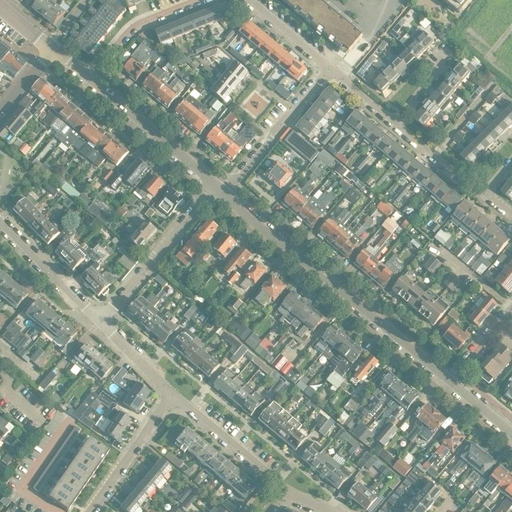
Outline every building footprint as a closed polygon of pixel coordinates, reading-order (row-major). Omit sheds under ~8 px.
[(40,15),(52,1),(50,0),(40,0),(33,9),(40,15)] [(112,0),(111,0),(102,11),(115,22),(117,23),(122,17),(120,15),(124,10),(112,0)] [(125,0),(130,12),(137,10),(134,3),(141,0),(125,0)] [(281,0),(336,46),(342,51),(344,48),(350,53),(363,37),(351,28),(317,0),(441,0),(449,6),(452,2),(463,12),(472,0),(281,0)] [(52,1),(40,15),(47,21),(59,7),(52,1)] [(215,9),(220,21),(232,16),(227,4),(215,9)] [(59,7),(47,21),(55,27),(66,13),(59,7)] [(204,14),(208,26),(220,21),(215,9),(204,14)] [(102,11),(93,22),(106,33),(108,34),(113,28),(111,26),(115,22),(102,11)] [(192,19),(197,30),(208,26),(204,14),(192,19)] [(404,18),(398,25),(402,28),(407,21),(404,18)] [(180,23),(185,35),(197,30),(192,19),(180,23)] [(106,33),(93,22),(84,33),(97,44),(99,45),(104,39),(102,37),(106,33)] [(250,41),(259,31),(249,22),(240,33),(250,41)] [(169,28),(173,40),(185,35),(180,23),(169,28)] [(396,34),(402,28),(398,25),(393,31),(396,34)] [(229,32),(233,35),(238,29),(234,26),(229,32)] [(173,40),(169,28),(157,33),(161,45),(173,40)] [(434,43),(424,33),(420,29),(412,38),(426,52),(434,43)] [(260,49),(269,39),(259,31),(250,41),(260,49)] [(233,35),(229,32),(224,38),(228,41),(233,35)] [(97,44),(84,33),(75,45),(90,57),(95,50),(93,49),(97,44)] [(383,43),(387,46),(392,40),(388,37),(383,43)] [(130,76),(146,58),(154,48),(142,38),(139,42),(142,45),(128,62),(130,63),(125,70),(125,72),(130,76)] [(417,60),(426,52),(412,38),(403,46),(407,50),(417,60)] [(269,57),(278,47),(269,39),(260,49),(269,57)] [(0,65),(11,52),(0,42),(0,65)] [(387,46),(383,43),(378,49),(382,52),(387,46)] [(205,51),(203,46),(195,49),(197,54),(205,51)] [(279,66),(288,55),(278,47),(269,57),(279,66)] [(236,58),(239,54),(233,49),(230,53),(236,58)] [(399,58),(409,68),(417,60),(407,50),(399,58)] [(0,67),(6,73),(18,59),(11,52),(0,65),(0,67)] [(239,54),(236,58),(243,64),(246,60),(239,54)] [(181,58),(183,63),(191,60),(189,55),(181,58)] [(288,74),(297,63),(288,55),(279,66),(288,74)] [(373,56),(368,62),(372,65),(377,59),(373,56)] [(146,58),(130,76),(137,82),(147,69),(144,67),(149,60),(146,58)] [(391,67),(401,77),(409,68),(399,58),(391,67)] [(18,59),(6,73),(7,73),(10,75),(7,78),(11,82),(14,79),(26,65),(18,59)] [(473,59),(469,64),(470,64),(478,72),(482,67),(473,59)] [(162,69),(166,72),(172,65),(167,61),(162,69)] [(199,65),(195,61),(190,66),(195,70),(199,65)] [(367,71),(372,65),(368,62),(363,68),(364,69),(365,70),(366,71),(367,71)] [(228,73),(241,84),(249,74),(236,63),(228,73)] [(297,63),(288,74),(298,82),(307,71),(297,63)] [(452,74),(463,83),(471,74),(474,77),(478,72),(470,64),(466,69),(460,64),(452,74)] [(176,74),(179,70),(174,66),(172,65),(168,70),(174,75),(176,74)] [(255,74),(258,71),(252,65),(249,69),(255,74)] [(379,72),(392,85),(401,77),(391,67),(386,72),(383,68),(379,72)] [(150,92),(165,74),(159,68),(143,87),(150,92)] [(357,74),(357,75),(358,76),(359,76),(360,77),(360,78),(361,78),(361,79),(362,79),(363,79),(365,82),(366,82),(367,83),(368,82),(368,81),(369,80),(364,75),(364,74),(366,73),(366,72),(367,71),(366,71),(365,70),(364,69),(363,68),(362,68),(362,69),(359,72),(358,73),(357,74)] [(179,70),(176,74),(181,79),(181,80),(186,75),(179,70)] [(258,71),(255,74),(262,80),(265,76),(258,71)] [(392,85),(379,72),(375,76),(378,80),(373,84),(383,94),(392,85)] [(241,84),(228,73),(220,82),(233,93),(241,84)] [(165,74),(150,92),(156,98),(166,85),(171,79),(165,74)] [(445,83),(456,92),(463,83),(452,74),(445,83)] [(186,75),(181,80),(182,82),(186,85),(191,80),(186,75)] [(30,92),(38,99),(50,85),(42,78),(30,92)] [(166,85),(156,98),(162,103),(179,83),(180,82),(177,79),(169,88),(166,85)] [(274,90),(277,87),(271,81),(268,85),(274,90)] [(233,93),(220,82),(212,92),(225,103),(233,93)] [(179,83),(162,103),(169,109),(185,90),(182,88),(183,87),(179,83)] [(445,83),(437,92),(451,103),(451,104),(455,99),(452,97),(456,92),(445,83)] [(50,85),(38,99),(42,102),(35,110),(38,112),(56,90),(50,85)] [(277,87),(274,90),(281,96),(284,92),(277,87)] [(476,93),(479,96),(484,90),(481,87),(476,93)] [(51,110),(63,96),(56,90),(38,112),(36,114),(40,117),(43,120),(47,115),(43,111),(47,107),(51,110)] [(321,100),(335,111),(338,107),(336,105),(340,100),(329,90),(321,100)] [(437,92),(430,101),(441,110),(443,112),(451,103),(437,92)] [(479,96),(476,93),(471,99),(474,102),(479,96)] [(489,96),(494,102),(497,98),(491,93),(489,96)] [(182,119),(197,101),(191,95),(175,114),(182,119)] [(51,110),(49,113),(50,115),(44,122),(49,126),(70,102),(63,96),(51,110)] [(494,102),(489,96),(485,101),(491,106),(494,102)] [(27,97),(22,102),(29,109),(34,103),(27,97)] [(212,108),(218,102),(215,99),(210,106),(212,108)] [(313,110),(327,121),(331,117),(328,115),(332,110),(335,112),(335,111),(321,100),(317,106),(315,110),(314,109),(313,110)] [(197,101),(182,119),(188,125),(204,106),(201,104),(197,101)] [(422,110),(433,119),(441,110),(430,101),(422,110)] [(22,107),(27,111),(29,109),(22,102),(20,105),(22,107)] [(218,102),(212,108),(217,112),(223,106),(218,102)] [(67,123),(79,110),(72,104),(60,118),(67,123)] [(204,106),(188,125),(194,130),(210,111),(207,108),(204,106)] [(461,111),(464,114),(469,109),(465,106),(461,111)] [(22,107),(14,116),(25,125),(33,116),(27,111),(22,107)] [(61,144),(86,116),(79,110),(67,123),(71,127),(67,132),(63,128),(58,133),(54,138),(61,144)] [(305,119),(319,130),(322,126),(320,124),(324,119),(327,121),(313,110),(305,119)] [(433,119),(422,110),(414,119),(425,128),(433,119)] [(210,111),(194,130),(201,135),(217,117),(213,114),(210,111)] [(342,117),(346,121),(351,114),(347,111),(342,117)] [(464,114),(461,111),(456,117),(459,120),(464,114)] [(355,134),(366,121),(356,113),(345,126),(349,130),(351,127),(356,131),(354,134),(355,134)] [(473,116),(478,121),(481,118),(475,113),(473,116)] [(511,125),(511,119),(506,113),(497,122),(506,132),(511,125)] [(213,146),(229,127),(237,118),(232,114),(224,123),(223,122),(207,141),(213,146)] [(0,136),(9,144),(25,125),(14,116),(0,132),(0,136)] [(81,135),(92,122),(86,116),(61,144),(68,150),(72,145),(77,140),(72,136),(76,132),(81,135)] [(478,121),(473,116),(469,120),(475,125),(478,121)] [(346,121),(342,117),(337,123),(341,127),(346,121)] [(319,130),(305,119),(297,129),(311,140),(314,136),(312,134),(316,129),(319,131),(319,130)] [(366,121),(355,134),(359,137),(361,135),(366,139),(364,142),(365,142),(376,129),(370,124),(369,124),(366,122),(367,121),(366,121)] [(92,122),(81,135),(87,141),(99,127),(92,122)] [(506,132),(497,122),(488,131),(497,140),(506,132)] [(445,130),(449,133),(454,127),(450,124),(445,130)] [(229,127),(213,146),(220,151),(235,133),(229,127)] [(235,133),(220,151),(226,157),(250,128),(248,127),(239,136),(235,133)] [(250,128),(226,157),(233,162),(243,150),(242,149),(248,143),(249,145),(258,135),(250,128)] [(96,149),(108,135),(101,129),(89,143),(96,149)] [(376,129),(365,142),(369,146),(371,143),(376,147),(374,150),(385,137),(376,129)] [(326,137),(330,140),(335,133),(332,130),(326,137)] [(449,133),(445,130),(440,136),(444,139),(449,133)] [(497,140),(488,131),(479,140),(488,149),(497,140)] [(456,135),(462,140),(465,137),(459,132),(456,135)] [(312,164),(321,154),(294,133),(286,142),(312,164)] [(95,165),(115,141),(108,135),(96,149),(100,152),(97,157),(92,153),(87,159),(95,165)] [(462,140),(456,135),(453,140),(459,144),(462,140)] [(330,140),(326,137),(321,143),(325,146),(330,140)] [(385,137),(374,150),(378,154),(380,151),(385,156),(383,158),(384,158),(395,145),(389,140),(388,140),(386,138),(385,137)] [(18,139),(12,147),(17,151),(23,143),(18,139)] [(342,146),(346,149),(351,143),(348,140),(342,146)] [(488,149),(479,140),(470,149),(479,158),(488,149)] [(115,141),(95,165),(97,167),(106,157),(110,161),(122,147),(115,141)] [(24,143),(18,150),(25,156),(31,150),(24,143)] [(395,145),(384,158),(388,162),(390,159),(395,163),(393,166),(404,153),(395,145)] [(346,149),(342,146),(337,152),(341,155),(346,149)] [(122,147),(110,161),(117,166),(128,152),(122,147)] [(479,158),(470,149),(461,158),(470,167),(479,158)] [(31,150),(25,156),(31,160),(36,154),(31,150)] [(404,153),(393,166),(397,170),(399,167),(404,171),(402,174),(403,174),(414,161),(408,156),(405,154),(405,153),(404,153)] [(361,162),(365,165),(370,159),(367,156),(361,162)] [(327,167),(318,159),(309,171),(318,178),(327,167)] [(36,160),(32,164),(40,170),(43,166),(36,160)] [(137,160),(127,172),(121,179),(134,190),(150,171),(137,160)] [(414,161),(403,174),(406,178),(409,175),(414,179),(412,182),(423,169),(414,161)] [(281,190),(293,176),(278,162),(265,177),(281,190)] [(365,165),(361,162),(356,168),(360,171),(365,165)] [(46,177),(52,169),(46,163),(43,166),(40,170),(39,171),(43,174),(46,177)] [(344,168),(340,173),(343,176),(345,178),(350,173),(344,168)] [(52,169),(46,177),(53,183),(60,176),(52,169)] [(423,169),(412,182),(416,186),(418,183),(424,187),(421,190),(422,190),(433,177),(427,172),(427,173),(424,170),(424,169),(423,169)] [(102,179),(107,184),(115,176),(109,171),(102,179)] [(381,178),(384,181),(389,175),(386,172),(381,178)] [(345,178),(351,183),(352,181),(355,184),(359,181),(350,173),(345,178)] [(60,176),(53,183),(61,189),(66,183),(67,182),(60,176)] [(154,198),(165,185),(163,184),(164,182),(161,180),(160,181),(154,176),(138,195),(144,200),(149,194),(154,198)] [(433,177),(422,190),(426,194),(428,191),(433,195),(431,198),(442,185),(433,177)] [(384,181),(381,178),(375,184),(379,187),(384,181)] [(283,204),(290,211),(314,182),(311,179),(298,195),(294,191),(283,204)] [(339,192),(344,196),(351,188),(342,181),(339,185),(343,188),(339,192)] [(290,211),(298,217),(312,199),(309,196),(315,189),(311,186),(314,182),(290,211)] [(66,183),(61,189),(69,195),(74,190),(66,183)] [(511,201),(511,185),(510,183),(501,193),(511,202),(511,201)] [(50,193),(54,188),(50,185),(46,189),(50,193)] [(442,185),(431,198),(435,202),(437,199),(442,203),(440,206),(441,206),(452,193),(446,188),(443,186),(443,185),(442,185)] [(54,188),(50,193),(55,197),(59,192),(54,188)] [(400,194),(403,197),(409,191),(405,188),(400,194)] [(349,194),(346,198),(356,205),(362,197),(352,189),(349,194)] [(74,190),(69,195),(76,201),(81,195),(74,190)] [(169,217),(183,199),(172,190),(157,207),(169,217)] [(298,217),(305,223),(329,194),(327,192),(324,195),(323,194),(318,201),(314,197),(312,199),(298,217)] [(452,193),(441,206),(445,210),(447,207),(453,212),(462,201),(452,193)] [(329,194),(305,223),(313,229),(324,216),(327,212),(324,210),(334,198),(329,194)] [(403,197),(400,194),(394,200),(398,203),(403,197)] [(134,195),(128,203),(142,212),(147,204),(134,195)] [(23,220),(35,208),(39,204),(30,196),(14,211),(23,220)] [(69,208),(73,204),(68,200),(64,204),(69,208)] [(383,201),(376,209),(387,218),(394,211),(383,201)] [(461,226),(473,210),(464,203),(452,218),(461,226)] [(419,210),(423,213),(428,207),(424,204),(419,210)] [(31,228),(43,217),(35,208),(23,220),(31,228)] [(327,241),(349,214),(345,210),(336,220),(333,217),(319,235),(327,241)] [(423,213),(419,210),(414,216),(417,220),(423,213)] [(470,233),(483,218),(473,210),(461,226),(470,233)] [(333,247),(348,230),(344,226),(352,216),(349,214),(327,241),(333,247)] [(43,217),(31,228),(40,237),(51,226),(43,217)] [(358,238),(365,230),(367,228),(370,229),(373,225),(373,221),(370,218),(362,228),(341,253),(348,259),(363,242),(358,238)] [(479,241),(492,226),(483,218),(470,233),(479,241)] [(130,225),(149,241),(156,231),(142,219),(138,224),(134,221),(130,225)] [(382,227),(391,235),(398,228),(389,219),(382,227)] [(197,234),(176,258),(188,267),(209,241),(210,242),(214,239),(212,238),(219,229),(208,220),(203,227),(201,225),(195,232),(197,234)] [(76,224),(69,227),(75,233),(80,228),(76,224)] [(435,234),(440,227),(436,224),(431,231),(435,234)] [(149,241),(130,225),(126,231),(131,234),(127,239),(141,250),(149,241)] [(348,230),(333,247),(341,253),(362,228),(358,225),(353,231),(350,228),(348,230)] [(58,244),(72,230),(69,226),(60,235),(51,226),(40,237),(48,246),(54,241),(58,244)] [(488,248),(501,233),(492,226),(479,241),(488,248)] [(72,230),(58,244),(62,248),(56,254),(65,263),(77,251),(68,242),(76,234),(72,230)] [(439,242),(446,234),(441,230),(434,238),(439,242)] [(501,233),(488,248),(497,256),(510,241),(501,233)] [(224,261),(237,245),(225,235),(213,249),(220,254),(218,256),(224,261)] [(449,250),(455,242),(451,238),(444,246),(449,250)] [(354,265),(362,271),(380,250),(385,243),(382,241),(374,250),(370,247),(369,248),(354,265)] [(362,271),(369,277),(380,264),(376,260),(388,246),(385,243),(380,250),(362,271)] [(458,258),(464,250),(460,246),(453,254),(458,258)] [(83,270),(97,256),(93,252),(89,256),(81,247),(77,251),(65,263),(73,272),(79,266),(83,270)] [(131,262),(135,256),(124,247),(119,252),(131,262)] [(242,249),(232,261),(222,272),(228,278),(238,267),(241,269),(251,257),(242,249)] [(467,265),(473,257),(469,253),(462,261),(467,265)] [(502,265),(508,258),(503,254),(497,261),(502,265)] [(97,256),(83,270),(87,274),(81,280),(90,289),(102,277),(97,272),(99,270),(99,267),(97,265),(101,260),(97,256)] [(380,264),(369,277),(377,283),(394,262),(397,259),(394,257),(385,268),(380,264)] [(428,271),(437,260),(432,257),(424,267),(428,271)] [(437,260),(428,271),(433,275),(442,265),(437,260)] [(476,272),(482,265),(478,261),(471,269),(476,272)] [(394,262),(377,283),(384,289),(398,272),(393,268),(396,264),(394,262)] [(255,285),(266,271),(263,269),(264,268),(259,264),(258,265),(256,263),(245,276),(248,279),(241,287),(246,291),(253,283),(255,285)] [(503,274),(511,282),(511,267),(510,265),(503,274)] [(227,282),(232,286),(240,277),(234,272),(227,282)] [(488,282),(493,275),(488,272),(483,278),(488,282)] [(102,277),(90,289),(98,297),(114,282),(114,279),(109,274),(105,273),(102,277)] [(403,300),(419,282),(409,273),(393,292),(403,300)] [(449,288),(457,278),(452,274),(444,284),(449,288)] [(495,283),(509,294),(511,291),(511,282),(503,274),(495,283)] [(164,288),(168,283),(159,275),(155,280),(164,288)] [(261,304),(279,282),(278,281),(278,280),(275,277),(275,278),(273,277),(256,297),(251,302),(258,308),(261,304)] [(457,278),(449,288),(453,292),(462,282),(457,278)] [(7,279),(0,287),(0,296),(6,301),(17,287),(7,279)] [(279,282),(261,304),(265,308),(272,300),(274,302),(286,288),(284,286),(285,285),(282,283),(281,284),(279,282)] [(419,282),(403,300),(414,309),(429,291),(419,282)] [(17,287),(6,301),(16,309),(27,296),(17,287)] [(429,291),(414,309),(424,318),(440,299),(429,291)] [(290,313),(302,300),(294,293),(283,307),(278,312),(284,317),(280,322),(282,323),(290,313)] [(479,310),(488,317),(497,306),(489,299),(485,295),(482,299),(485,302),(479,310)] [(137,321),(155,299),(151,296),(146,301),(143,298),(139,299),(127,313),(137,321)] [(235,315),(244,305),(236,298),(227,309),(235,315)] [(155,299),(137,321),(146,328),(160,313),(154,308),(159,302),(155,299)] [(440,299),(424,318),(435,326),(450,308),(440,299)] [(292,327),(309,306),(302,300),(290,313),(294,316),(288,323),(292,327)] [(35,323),(47,309),(37,301),(25,315),(35,323)] [(190,320),(198,311),(199,310),(194,306),(184,318),(189,322),(190,320)] [(309,306),(292,327),(296,330),(302,323),(305,326),(317,312),(309,306)] [(45,331),(57,317),(47,309),(35,323),(45,331)] [(457,323),(462,318),(453,310),(448,316),(457,323)] [(488,317),(479,310),(472,317),(469,314),(466,318),(470,321),(478,328),(488,317)] [(164,318),(159,313),(160,313),(146,328),(155,336),(168,321),(173,314),(170,311),(164,318)] [(203,315),(198,311),(190,320),(195,324),(203,315)] [(317,312),(305,326),(298,335),(302,339),(310,329),(313,332),(325,319),(317,312)] [(55,340),(66,326),(57,317),(45,331),(55,340)] [(234,317),(227,327),(235,334),(243,324),(234,317)] [(174,334),(172,332),(176,327),(168,321),(155,336),(165,344),(174,334)] [(210,321),(207,326),(211,330),(215,325),(210,321)] [(459,351),(469,339),(454,327),(453,328),(444,321),(439,327),(448,334),(444,338),(459,351)] [(35,323),(32,328),(41,336),(45,331),(35,323)] [(66,326),(55,340),(65,348),(71,340),(77,334),(66,326)] [(315,348),(322,354),(341,332),(333,326),(323,339),(315,348)] [(15,348),(24,336),(20,332),(10,344),(15,348)] [(239,332),(236,335),(244,342),(247,338),(239,332)] [(341,332),(322,354),(330,361),(334,357),(329,353),(333,350),(337,353),(338,352),(338,353),(349,340),(341,332)] [(224,333),(221,337),(225,341),(229,337),(224,333)] [(181,355),(192,343),(188,339),(183,335),(172,348),(181,355)] [(24,336),(15,348),(19,352),(29,340),(24,336)] [(229,337),(225,341),(230,345),(233,347),(237,342),(230,336),(229,337)] [(76,344),(71,340),(65,348),(61,352),(65,356),(76,344)] [(249,340),(245,344),(250,348),(254,352),(258,347),(249,340)] [(338,368),(357,346),(349,340),(338,353),(338,352),(337,353),(341,357),(340,359),(336,359),(334,359),(331,362),(338,368)] [(233,347),(229,352),(234,356),(242,346),(239,344),(237,342),(233,347)] [(192,343),(181,355),(191,364),(202,351),(193,343),(192,343)] [(84,374),(87,370),(99,356),(86,345),(72,363),(84,374)] [(258,347),(254,352),(255,352),(256,353),(264,359),(268,354),(269,353),(260,345),(258,347)] [(489,385),(493,380),(494,381),(511,359),(511,354),(501,345),(481,369),(479,367),(474,372),(489,385)] [(234,356),(231,360),(236,365),(244,356),(248,351),(242,346),(234,356)] [(364,352),(357,346),(338,368),(335,372),(326,382),(332,387),(329,390),(334,394),(348,376),(346,374),(349,369),(346,366),(350,362),(353,365),(364,352)] [(34,364),(44,353),(39,349),(30,361),(34,364)] [(202,351),(191,364),(200,371),(211,358),(202,351)] [(44,353),(34,364),(39,368),(49,357),(44,353)] [(268,354),(264,359),(271,366),(276,360),(268,354)] [(288,362),(280,355),(276,360),(271,366),(279,372),(288,362)] [(99,356),(87,370),(100,381),(112,367),(99,356)] [(254,363),(261,369),(263,366),(264,365),(255,357),(252,361),(254,363)] [(374,373),(372,372),(379,364),(370,357),(350,382),(356,386),(365,375),(368,377),(368,376),(370,378),(374,373)] [(211,358),(200,371),(210,379),(221,366),(211,358)] [(263,366),(261,369),(270,376),(273,372),(264,365),(263,366)] [(117,385),(127,373),(122,369),(111,381),(117,385)] [(302,377),(293,369),(286,378),(295,385),(302,377)] [(224,394),(237,378),(228,370),(215,386),(224,394)] [(44,391),(56,377),(51,373),(39,387),(44,391)] [(370,413),(398,380),(391,375),(380,388),(382,390),(366,410),(370,413)] [(237,378),(224,394),(233,402),(246,386),(237,378)] [(277,393),(285,384),(279,379),(270,391),(276,395),(277,393)] [(398,380),(370,413),(374,416),(390,397),(393,400),(405,386),(398,380)] [(307,388),(300,382),(296,386),(303,393),(307,388)] [(130,395),(143,403),(150,393),(137,384),(136,385),(133,383),(130,383),(128,386),(129,389),(132,391),(130,394),(130,395)] [(285,384),(277,393),(282,397),(290,388),(285,384)] [(242,409),(256,394),(246,386),(233,402),(242,409)] [(405,386),(393,400),(397,403),(384,419),(387,422),(389,420),(412,392),(405,386)] [(100,395),(112,403),(115,406),(119,401),(104,390),(100,395)] [(412,392),(389,420),(393,423),(396,420),(395,420),(404,409),(407,411),(419,397),(412,392)] [(130,395),(130,394),(123,404),(136,413),(143,403),(130,395)] [(256,394),(242,409),(252,417),(265,402),(256,394)] [(302,398),(297,394),(294,399),(298,403),(302,398)] [(112,403),(100,395),(96,400),(108,409),(112,403)] [(344,409),(352,415),(362,403),(354,397),(344,409)] [(74,416),(77,418),(81,417),(90,406),(85,402),(74,416)] [(268,429),(283,411),(274,403),(270,408),(259,421),(268,429)] [(428,405),(417,419),(414,430),(407,439),(412,443),(419,435),(437,413),(428,405)] [(106,420),(123,432),(130,422),(113,410),(106,420)] [(283,411),(268,429),(278,437),(293,419),(283,411)] [(446,421),(437,413),(419,435),(423,439),(431,431),(435,434),(446,421)] [(343,425),(351,431),(358,422),(351,415),(343,425)] [(0,440),(1,442),(8,433),(3,429),(8,424),(1,417),(0,418),(0,440)] [(79,420),(77,422),(90,430),(93,425),(81,417),(77,418),(79,420)] [(321,430),(328,421),(323,417),(316,426),(321,430)] [(293,419),(278,437),(287,445),(302,427),(293,419)] [(123,432),(106,420),(98,430),(116,442),(123,432)] [(321,430),(319,432),(324,437),(334,425),(328,421),(321,430)] [(377,440),(381,443),(374,451),(378,455),(385,447),(399,431),(390,424),(377,440)] [(302,427),(287,445),(297,453),(307,440),(298,432),(302,427)] [(443,444),(435,454),(431,458),(435,461),(439,457),(459,433),(458,432),(458,431),(456,429),(454,428),(453,427),(440,442),(443,444)] [(187,451),(198,438),(187,429),(176,442),(187,451)] [(360,440),(364,435),(357,429),(352,434),(360,440)] [(348,442),(350,439),(343,433),(341,436),(348,442)] [(460,434),(459,433),(439,457),(435,461),(433,463),(438,467),(451,451),(453,453),(465,438),(465,437),(464,436),(462,434),(460,434)] [(364,435),(360,440),(366,446),(370,441),(364,435)] [(89,438),(82,449),(102,462),(109,453),(109,452),(89,438)] [(198,438),(187,451),(196,459),(207,446),(198,438)] [(350,439),(348,442),(354,447),(349,453),(352,455),(359,447),(350,439)] [(302,459),(311,467),(324,452),(323,452),(324,451),(315,443),(311,448),(302,459)] [(458,473),(479,448),(477,446),(476,447),(472,443),(460,458),(462,460),(450,474),(453,477),(457,472),(458,473)] [(206,467),(217,454),(207,446),(196,459),(206,467)] [(472,468),(486,451),(483,449),(482,450),(479,448),(458,473),(460,475),(468,465),(472,468)] [(82,449),(76,459),(95,472),(102,462),(82,449)] [(470,483),(491,458),(488,455),(489,454),(486,451),(472,468),(475,471),(467,480),(470,483)] [(321,475),(333,460),(324,452),(311,467),(321,475)] [(380,457),(391,467),(396,461),(384,452),(380,457)] [(175,466),(179,461),(169,453),(165,458),(175,466)] [(364,466),(372,458),(366,453),(357,464),(363,469),(364,466)] [(215,475),(226,462),(217,454),(206,467),(215,475)] [(372,458),(364,466),(369,470),(377,462),(372,458)] [(491,458),(470,483),(466,488),(469,490),(481,476),(484,478),(496,464),(492,460),(492,459),(491,458)] [(76,459),(68,469),(88,482),(95,472),(76,459)] [(153,470),(163,478),(171,468),(161,460),(153,470)] [(333,460),(321,475),(330,482),(339,471),(342,468),(333,460)] [(412,469),(401,460),(393,469),(404,478),(412,469)] [(224,483),(235,470),(226,462),(215,475),(224,483)] [(383,474),(386,470),(382,466),(378,471),(383,474)] [(342,468),(339,471),(348,479),(352,475),(343,467),(342,468)] [(415,467),(405,479),(406,479),(412,484),(416,487),(426,475),(415,467)] [(68,469),(62,479),(81,492),(88,482),(68,469)] [(145,480),(154,488),(163,478),(153,470),(145,480)] [(234,491),(245,478),(235,470),(224,483),(234,491)] [(386,470),(383,474),(387,478),(391,474),(386,470)] [(482,487),(492,496),(510,475),(503,470),(499,475),(497,473),(490,480),(489,479),(482,487)] [(339,471),(330,482),(339,490),(349,479),(348,479),(339,471)] [(504,495),(511,486),(511,475),(511,476),(510,475),(492,496),(490,498),(493,501),(501,492),(504,495)] [(245,478),(234,491),(245,500),(256,487),(245,478)] [(393,491),(401,482),(396,478),(388,487),(393,491)] [(62,479),(55,489),(74,502),(81,492),(62,479)] [(412,484),(406,479),(403,483),(408,488),(412,484)] [(136,489),(146,498),(154,488),(145,480),(136,489)] [(422,493),(435,503),(443,493),(430,483),(422,493)] [(358,504),(368,492),(359,484),(349,496),(358,504)] [(511,486),(504,495),(508,498),(500,508),(496,511),(502,511),(506,507),(511,500),(511,486)] [(368,492),(358,504),(367,511),(381,496),(371,488),(368,492)] [(55,489),(48,499),(66,511),(67,511),(74,502),(55,489)] [(128,499),(138,507),(146,498),(136,489),(128,499)] [(182,495),(186,498),(191,492),(187,489),(182,495)] [(401,497),(404,493),(399,489),(395,493),(401,497)] [(427,511),(435,503),(422,493),(414,502),(426,511),(427,511)] [(188,500),(192,503),(197,497),(194,494),(188,500)] [(186,498),(182,495),(177,501),(181,504),(186,498)] [(468,503),(473,507),(478,501),(478,498),(475,495),(468,503)] [(393,506),(396,502),(391,498),(388,502),(393,506)] [(134,511),(138,507),(128,499),(120,509),(123,511),(134,511)] [(192,503),(188,500),(183,506),(187,509),(192,503)] [(511,500),(506,507),(502,511),(503,511),(504,511),(508,511),(511,507),(511,500)] [(229,511),(232,511),(235,508),(226,501),(222,506),(229,511)] [(426,511),(414,502),(407,511),(426,511)]
